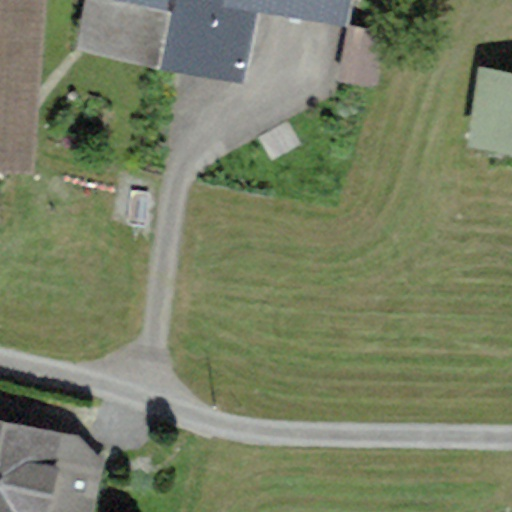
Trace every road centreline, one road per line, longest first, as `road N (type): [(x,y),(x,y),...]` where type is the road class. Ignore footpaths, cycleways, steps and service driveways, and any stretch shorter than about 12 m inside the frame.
road 1 (track): [(0,346),(153,377),(233,409),(511,425)]
road 2 (track): [(198,104),(153,377)]
